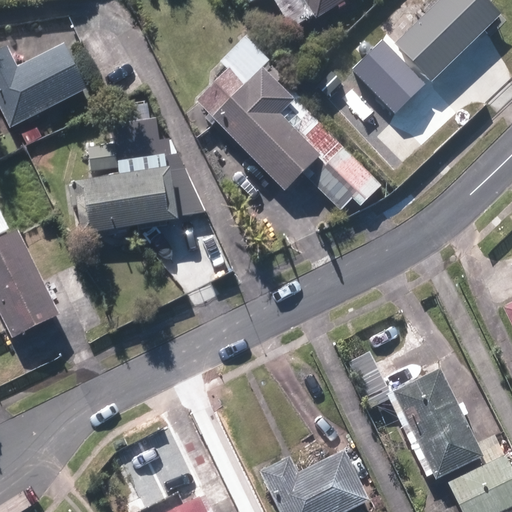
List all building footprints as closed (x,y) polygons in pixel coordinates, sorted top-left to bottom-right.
[(280,0),(275,4),(294,33),(316,18),(343,0),(280,0)] [(395,116),(430,82),(432,84),(502,16),(487,0),(439,0),(394,45),(398,49),(380,67),(375,63),(358,80),(395,116)] [(268,71),(271,68),(253,49),(244,40),(218,64),(227,73),(197,101),(284,192),(303,174),(338,211),(354,197),(364,208),(385,188),(339,140),(303,102),(300,105),(268,71)] [(0,52),(0,109),(12,131),(87,91),(63,47),(19,71),(7,49),(0,52)] [(16,132),(21,142),(37,133),(33,124),(16,132)] [(89,151),(92,175),(119,171),(115,147),(89,151)] [(74,186),(82,238),(179,221),(170,169),(167,170),(165,158),(119,165),(121,177),(74,186)] [(0,235),(10,230),(0,210),(0,235)] [(0,243),(0,315),(12,341),(60,317),(19,234),(0,243)] [(367,407),(388,397),(367,356),(346,366),(367,407)] [(440,370),(388,397),(432,483),(484,457),(440,370)] [(298,474),(290,456),(261,469),(281,511),(352,511),(370,504),(346,451),(298,474)] [(511,511),(511,469),(506,456),(448,483),(461,511),(511,511)] [(173,511),(203,511),(197,500),(173,511)]
